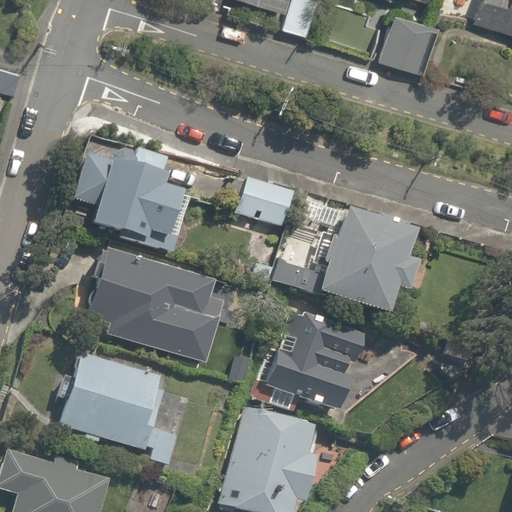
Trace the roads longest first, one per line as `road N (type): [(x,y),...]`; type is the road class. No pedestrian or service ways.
road 1 (residential): [(63,73),(511,210)]
road 2 (residential): [(511,124),(98,0)]
road 3 (residential): [(0,286),(63,73)]
road 4 (residential): [(511,384),(444,444),(372,485),(348,511)]
